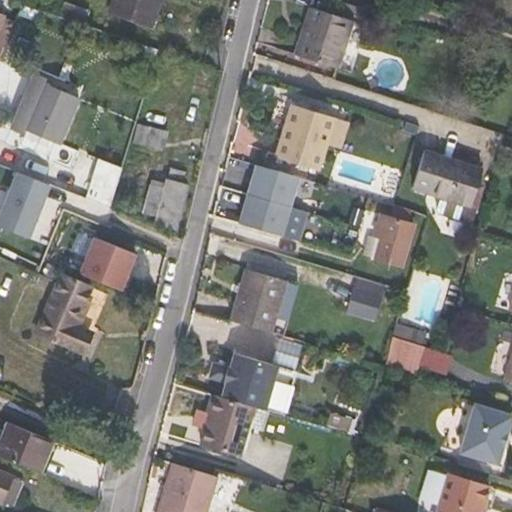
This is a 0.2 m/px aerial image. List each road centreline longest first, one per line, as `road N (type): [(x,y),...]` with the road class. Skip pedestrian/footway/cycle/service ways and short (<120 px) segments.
road 1 (residential): [(252,0),(123,511)]
road 2 (unknown): [(239,48),(493,140)]
